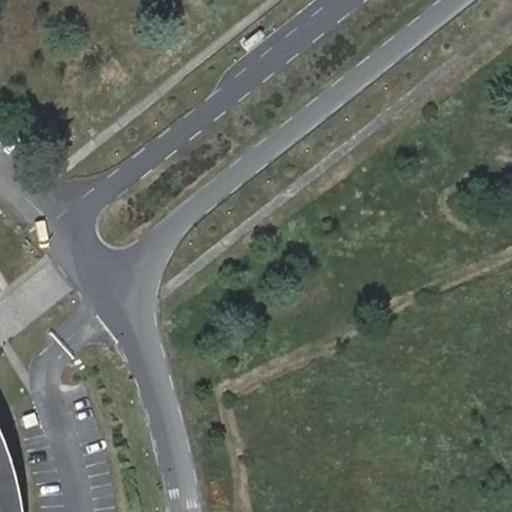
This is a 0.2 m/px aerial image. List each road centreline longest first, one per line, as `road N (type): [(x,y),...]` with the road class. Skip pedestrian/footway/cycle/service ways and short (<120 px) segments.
road 1 (unclassified): [(346,0),(83,202),(74,223),(79,249),(118,291)]
road 2 (unclassified): [(118,291),(182,210),(354,74),(429,0)]
road 3 (unclassified): [(118,291),(159,390),(182,511)]
